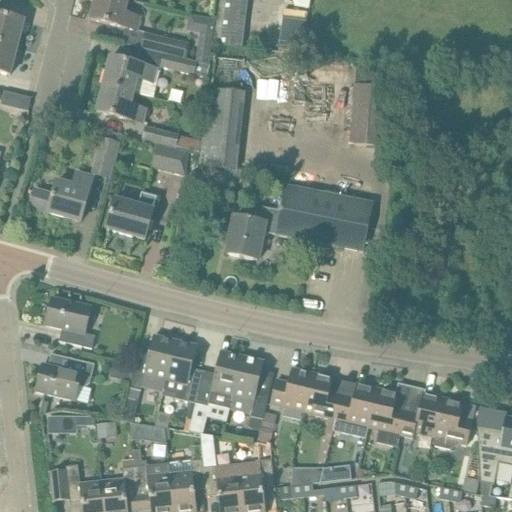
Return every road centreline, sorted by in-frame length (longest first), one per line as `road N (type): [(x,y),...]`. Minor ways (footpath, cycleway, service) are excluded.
road 1 (tertiary): [(511,365),(212,314),(1,256)]
road 2 (residential): [(18,511),(0,318)]
